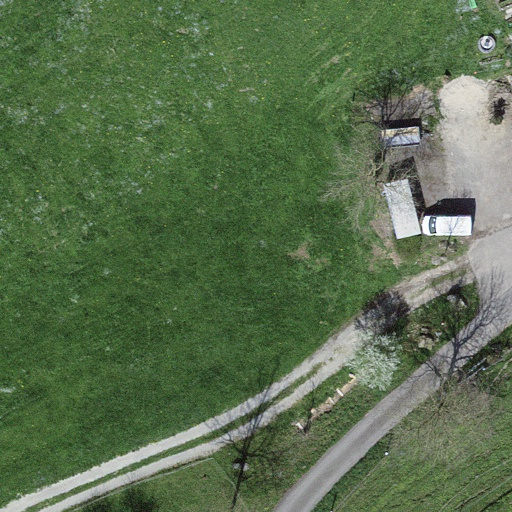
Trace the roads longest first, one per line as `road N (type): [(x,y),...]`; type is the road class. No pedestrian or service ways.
road 1 (track): [(15,511),(290,404),(479,266),(511,268)]
road 2 (unclassified): [(299,511),(345,454),(511,321)]
